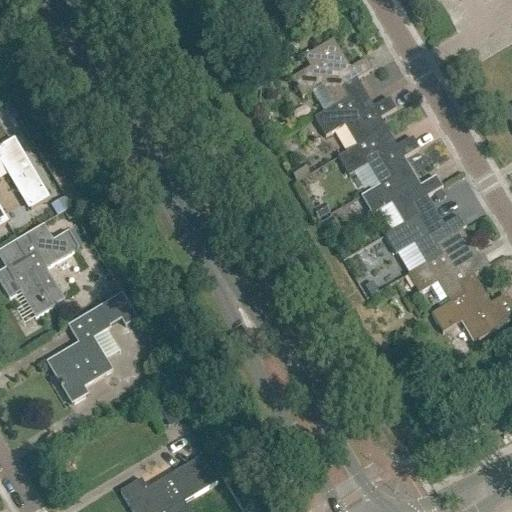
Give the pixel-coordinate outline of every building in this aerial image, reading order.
[(287,41),(309,28),(303,17),(281,30),(287,41)] [(356,84),(371,75),(364,64),(349,73),(331,44),(302,62),(308,72),(289,84),(301,102),(319,91),(332,112),(347,103),(341,92),(356,84)] [(379,123),(394,114),(388,104),(373,113),(356,84),(341,92),(347,103),(332,112),(313,123),(324,142),(343,131),(355,151),(371,142),(365,132),(379,123)] [(388,170),(403,162),(417,153),(411,143),(396,152),(379,123),(365,132),(371,142),(355,151),(337,162),(348,180),(366,169),(379,190),(393,181),(388,170)] [(0,229),(7,225),(0,213),(0,169),(26,213),(48,200),(12,141),(0,148),(0,229)] [(412,210),(427,201),(442,192),(435,181),(420,191),(403,162),(388,170),(393,181),(379,190),(360,201),(372,220),(390,209),(402,229),(417,220),(412,210)] [(295,186),(309,177),(302,167),(289,175),(295,186)] [(450,240),(461,234),(465,231),(459,221),(444,230),(427,201),(412,210),(417,220),(402,229),(384,240),(396,259),(414,248),(426,268),(441,259),(434,249),(450,240)] [(318,223),(329,217),(323,207),(313,213),(318,223)] [(69,224),(79,218),(75,211),(65,217),(69,224)] [(326,237),(337,231),(332,221),(321,227),(326,237)] [(46,272),(79,252),(68,234),(53,243),(44,228),(0,254),(0,260),(7,272),(0,275),(0,285),(9,301),(20,294),(36,321),(65,303),(46,272)] [(426,268),(407,279),(419,298),(437,287),(449,308),(464,299),(458,289),(473,280),(489,270),(482,259),(478,261),(461,234),(450,240),(434,249),(441,259),(426,268)] [(473,280),(458,289),(464,299),(449,308),(431,319),(442,337),(460,326),(473,347),(511,324),(511,309),(505,298),(490,308),(473,280)] [(137,324),(122,299),(111,306),(122,323),(126,330),(137,324)] [(122,323),(111,306),(111,305),(98,313),(109,331),(122,323)] [(93,342),(109,332),(109,331),(98,313),(67,331),(77,348),(46,366),(67,401),(112,375),(93,342)] [(187,511),(183,505),(217,485),(202,460),(147,492),(141,483),(120,495),(129,511),(187,511)]
